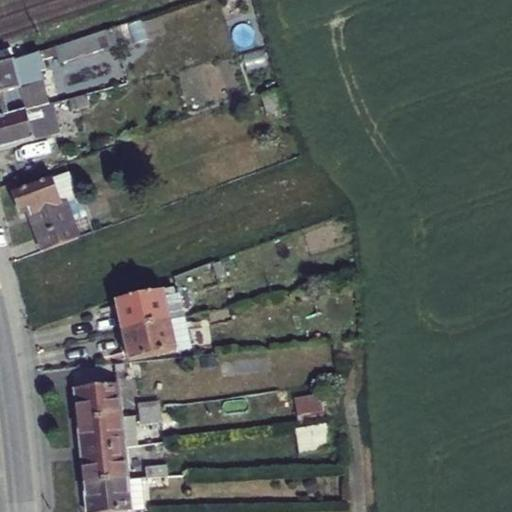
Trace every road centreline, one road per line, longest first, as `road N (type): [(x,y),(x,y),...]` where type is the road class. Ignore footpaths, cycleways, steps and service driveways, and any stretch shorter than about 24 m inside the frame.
road 1 (tertiary): [(22,511),(0,337)]
road 2 (residential): [(350,364),(362,511)]
